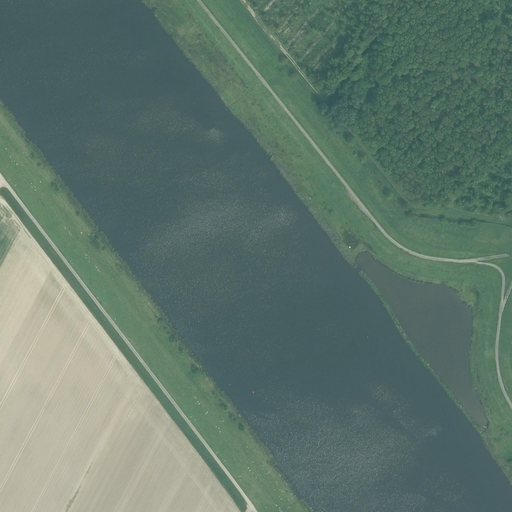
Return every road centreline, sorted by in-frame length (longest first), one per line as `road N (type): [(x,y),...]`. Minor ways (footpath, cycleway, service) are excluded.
road 1 (unclassified): [(511,406),(497,367),(500,271),(423,257),(390,239),(197,0)]
road 2 (unclassified): [(253,511),(0,175)]
road 3 (track): [(242,0),(407,200),(511,221)]
